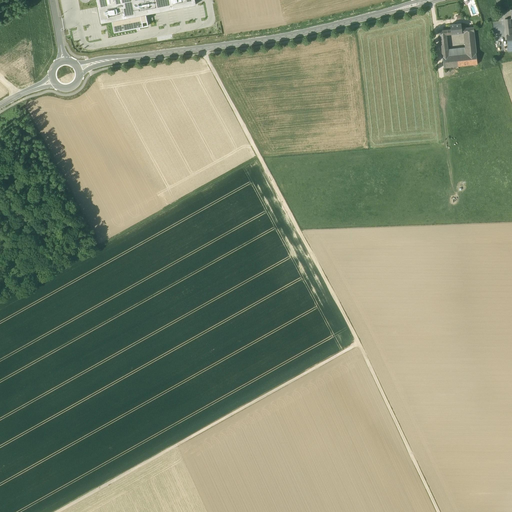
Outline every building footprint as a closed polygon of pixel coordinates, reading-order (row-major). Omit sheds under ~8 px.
[(95,0),(100,23),(112,21),(146,14),(196,5),(195,0),(95,0)] [(112,21),(114,32),(136,28),(137,30),(140,30),(139,27),(148,26),(146,14),(112,21)] [(451,30),(451,34),(463,33),(467,33),(466,28),(461,28),(461,24),(451,25),(450,25),(450,26),(451,30)] [(465,48),(466,54),(476,52),(473,27),(466,28),(467,33),(463,33),(465,48)] [(451,34),(451,30),(446,30),(439,31),(441,44),(447,43),(446,35),(451,34)] [(477,64),(476,52),(466,54),(448,55),(442,56),(444,68),(477,64)]
